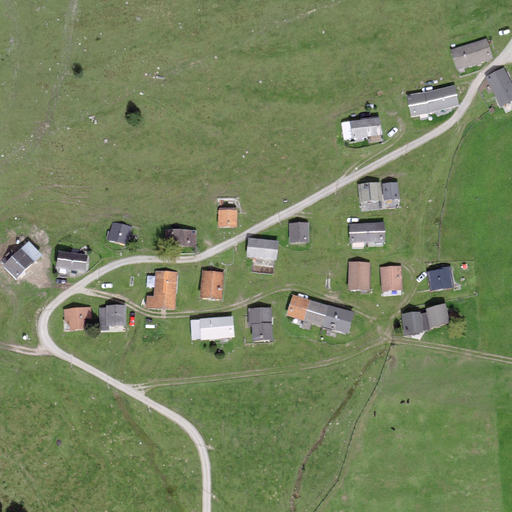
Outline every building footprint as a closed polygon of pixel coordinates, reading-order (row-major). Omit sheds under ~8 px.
[(485,42),(450,53),(457,74),(492,63),(485,42)] [(511,78),(508,70),(489,80),(505,112),(511,109),(511,78)] [(454,88),(406,99),(411,120),(458,109),(454,88)] [(383,120),(353,125),(356,143),(386,138),(383,120)] [(384,187),(362,189),(363,206),(385,205),(384,187)] [(402,187),(386,188),(387,204),(403,203),(402,187)] [(239,212),(221,213),(221,230),(240,230),(239,212)] [(134,229),(113,223),(110,242),(131,247),(134,229)] [(311,224),(293,225),(294,246),(313,245),(311,224)] [(388,226),(353,228),(354,248),(388,247),(388,226)] [(198,231),(167,231),(166,250),(199,250),(198,231)] [(32,243),(6,267),(21,283),(46,258),(32,243)] [(282,246),(252,243),(250,262),(280,265),(282,246)] [(90,261),(62,257),(60,273),(88,277),(90,261)] [(373,266),(352,266),(353,294),(373,293),(373,266)] [(404,268),(384,270),(387,295),(406,293),(404,268)] [(454,272),(430,276),(434,296),(457,292),(454,272)] [(179,274),(158,273),(157,299),(150,299),(149,312),(178,312),(179,274)] [(227,274),(206,273),(204,302),(226,303),(227,274)] [(358,317),(296,299),(290,320),(352,338),(358,317)] [(448,309),(430,313),(434,332),(453,327),(448,309)] [(128,310),(110,311),(111,331),(129,330),(128,310)] [(276,311),(252,312),(253,332),(256,332),(256,347),(277,346),(276,311)] [(94,312),(68,315),(69,325),(73,325),(74,335),(88,333),(87,324),(95,323),(94,312)] [(425,317),(406,319),(408,339),(427,337),(425,317)] [(237,321),(203,323),(205,344),(238,341),(237,321)]
